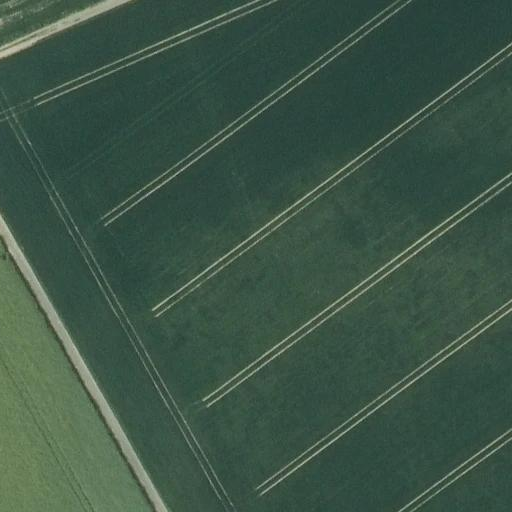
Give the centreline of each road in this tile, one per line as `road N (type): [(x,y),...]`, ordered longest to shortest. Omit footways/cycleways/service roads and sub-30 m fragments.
road 1 (track): [(0,224),(165,511)]
road 2 (track): [(0,53),(124,0)]
